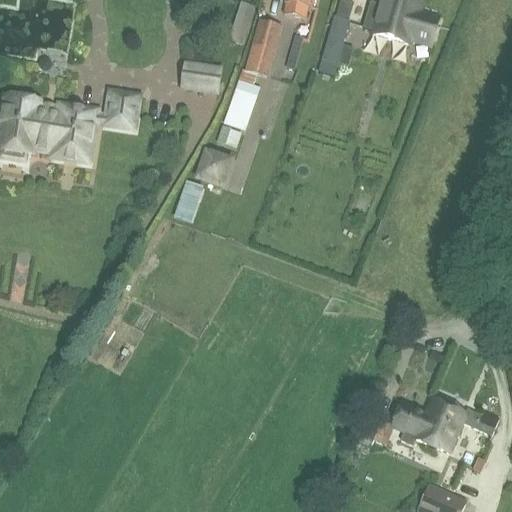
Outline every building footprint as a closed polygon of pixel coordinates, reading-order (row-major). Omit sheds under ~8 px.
[(304,16),(306,9),(310,9),(311,0),(285,0),(284,4),(288,5),(287,13),(304,16)] [(416,14),(420,3),(409,0),(383,0),(380,9),(372,7),(373,4),(369,3),(362,29),(373,33),(372,35),(407,46),(409,40),(430,46),(437,21),(416,14)] [(240,4),(228,43),(242,47),(255,9),(240,4)] [(320,61),(337,66),(349,23),(334,18),(320,61)] [(267,80),(281,28),(258,22),(244,72),(242,72),(223,126),(245,133),(259,90),(253,88),(257,77),(267,80)] [(294,73),(303,40),(295,38),(286,70),(294,73)] [(185,66),(182,90),(217,95),(220,71),(185,66)] [(134,134),(140,98),(108,93),(103,129),(105,130),(132,134),(134,134)] [(38,114),(39,109),(6,103),(0,138),(0,155),(3,156),(2,164),(24,167),(25,159),(31,160),(33,149),(53,152),(51,163),(89,169),(97,118),(59,112),(58,117),(38,114)] [(195,181),(221,189),(229,164),(204,155),(195,181)] [(461,425),(464,416),(432,401),(425,417),(401,407),(393,427),(369,416),(357,445),(369,450),(373,443),(384,448),(393,429),(404,433),(399,443),(412,449),(415,442),(447,456),(461,425)] [(466,411),(464,416),(461,425),(490,438),(498,421),(483,414),(481,418),(466,411)] [(463,511),(467,504),(428,487),(416,511),(463,511)]
